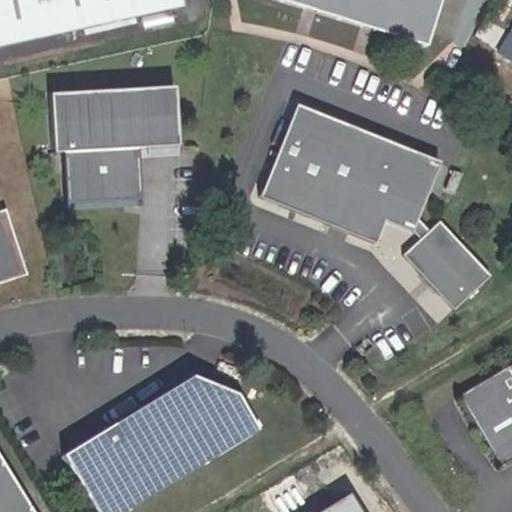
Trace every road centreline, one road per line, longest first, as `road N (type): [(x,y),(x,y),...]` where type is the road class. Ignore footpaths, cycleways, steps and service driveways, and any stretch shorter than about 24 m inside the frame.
road 1 (unknown): [(311,365),(371,311),(375,295),(350,255),(260,205),(255,193),(253,170),(291,89),(319,89),(448,144),(472,191)]
road 2 (unclassified): [(431,511),(311,365),(271,336),(177,313),(75,312),(0,325)]
